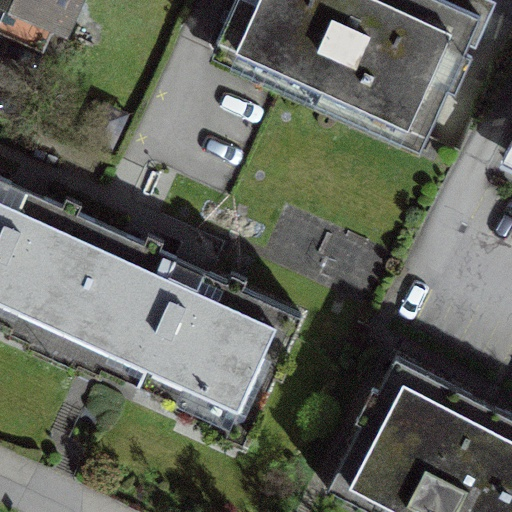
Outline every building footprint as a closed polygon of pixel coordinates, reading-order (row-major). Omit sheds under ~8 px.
[(13,0),(60,21),(69,0),(13,0)] [(360,104),(426,134),(481,14),(449,0),(234,0),(217,40),(284,70),(279,79),(356,114),(360,104)] [(511,140),(501,162),(511,168),(511,140)] [(0,317),(55,343),(109,225),(0,175),(0,317)] [(109,225),(55,343),(249,430),(302,313),(109,225)] [(327,488),(372,511),(511,511),(511,414),(396,355),(327,488)]
